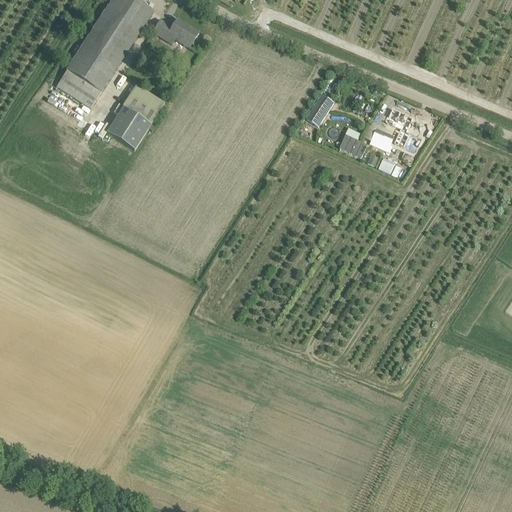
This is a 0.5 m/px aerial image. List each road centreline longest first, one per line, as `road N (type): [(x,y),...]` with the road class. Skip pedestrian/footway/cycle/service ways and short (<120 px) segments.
road 1 (unclassified): [(511,130),(213,0)]
road 2 (unclassified): [(126,511),(0,459)]
